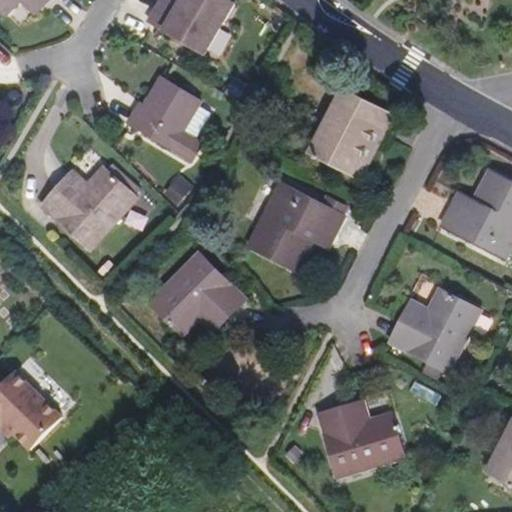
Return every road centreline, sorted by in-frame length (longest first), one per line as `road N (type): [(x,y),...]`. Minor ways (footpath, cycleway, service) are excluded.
road 1 (residential): [(334,327),(451,99)]
road 2 (residential): [(451,99),(309,0)]
